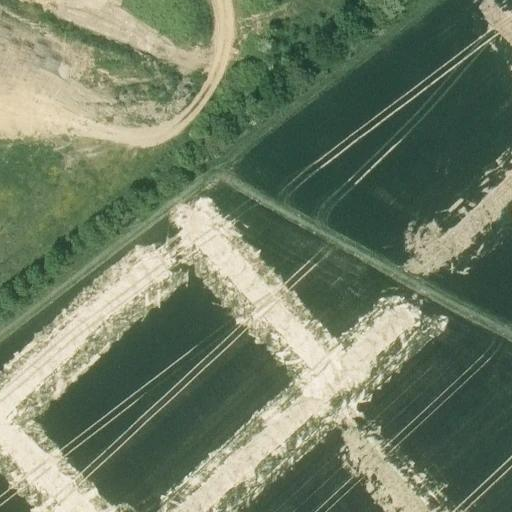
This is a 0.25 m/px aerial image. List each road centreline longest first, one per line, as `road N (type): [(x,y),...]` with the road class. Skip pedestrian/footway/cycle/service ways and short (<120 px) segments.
road 1 (track): [(511,338),(215,170)]
road 2 (track): [(435,0),(215,170)]
road 3 (track): [(0,334),(215,170)]
